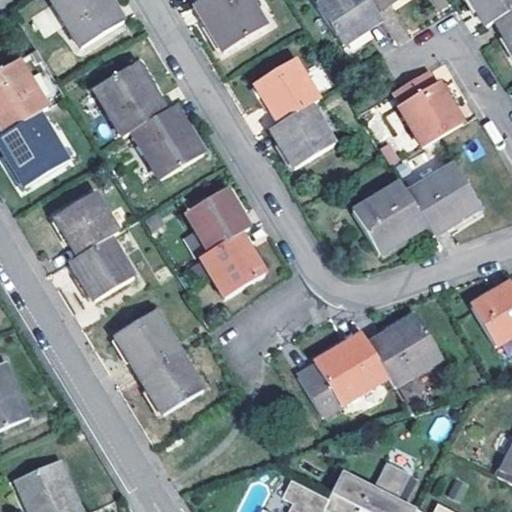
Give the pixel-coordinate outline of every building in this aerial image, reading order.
[(123,24),(108,0),(55,0),(53,2),(82,50),(123,24)] [(207,0),(204,3),(196,7),(224,53),(266,28),(248,0),(207,0)] [(343,49),(381,24),(376,14),(366,0),(325,0),(316,6),(343,49)] [(366,0),(376,14),(398,0),(366,0)] [(511,0),(467,0),(486,29),(495,23),(511,12),(511,0)] [(48,9),(33,16),(43,36),(58,29),(48,9)] [(511,12),(495,23),(511,51),(511,12)] [(255,86),(279,126),(310,107),(319,101),(294,62),(255,86)] [(39,115),(48,110),(18,63),(0,74),(0,127),(4,135),(39,115)] [(94,92),(123,139),(131,134),(166,114),(136,66),(94,92)] [(422,150),(463,126),(438,85),(398,109),(422,150)] [(279,126),(270,131),(295,171),(333,146),(310,107),(279,126)] [(203,155),(174,108),(166,114),(131,134),(161,182),(203,155)] [(4,135),(0,137),(0,145),(25,188),(67,163),(39,115),(4,135)] [(426,230),(433,240),(481,210),(454,166),(406,195),(426,230)] [(406,195),(399,184),(352,213),(380,258),(426,230),(406,195)] [(185,216),(209,254),(240,235),(248,229),(225,192),(185,216)] [(110,240),(118,235),(94,195),(55,220),(78,259),(110,240)] [(209,254),(200,260),(224,301),(265,275),(240,235),(209,254)] [(78,259),(70,263),(95,303),(133,279),(110,240),(78,259)] [(511,290),(509,286),(471,308),(496,348),(511,338),(511,290)] [(140,377),(178,354),(154,314),(116,337),(140,377)] [(388,378),(395,389),(442,360),(416,317),(368,345),(388,378)] [(368,345),(363,335),(314,365),(341,408),(388,378),(368,345)] [(178,354),(140,377),(163,417),(202,392),(178,354)] [(0,366),(0,431),(28,420),(3,365),(0,366)] [(511,486),(511,443),(494,478),(511,486)] [(80,511),(60,464),(14,484),(26,511),(80,511)] [(412,511),(414,510),(394,501),(407,475),(386,465),(373,490),(340,474),(330,493),(326,502),(322,511),(323,511),(349,511),(352,507),(362,511),(412,511)] [(320,511),(322,511),(326,502),(289,483),(281,501),(291,506),(288,511),(320,511)]
